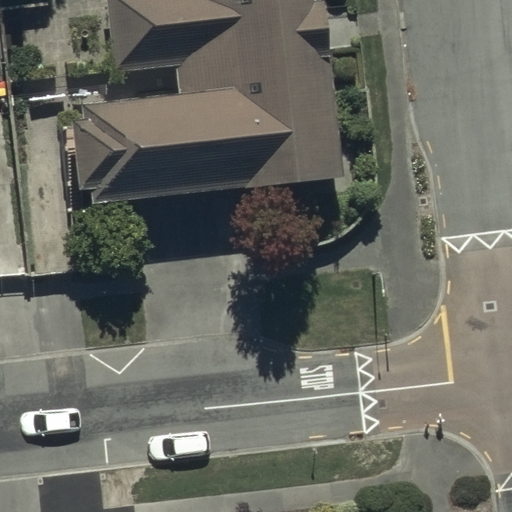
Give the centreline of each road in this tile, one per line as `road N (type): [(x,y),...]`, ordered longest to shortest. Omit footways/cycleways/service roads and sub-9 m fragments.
road 1 (residential): [(0,420),(276,402),(511,374)]
road 2 (residential): [(511,245),(494,0)]
